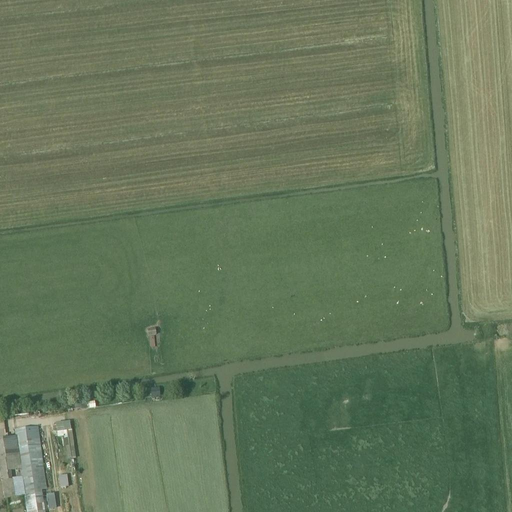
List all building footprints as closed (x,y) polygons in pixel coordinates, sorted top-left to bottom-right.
[(160,397),(159,388),(150,389),(151,398),(160,397)] [(38,428),(15,431),(16,439),(0,441),(0,476),(3,500),(25,497),(27,511),(44,511),(42,491),(47,490),(38,428)] [(79,485),(71,433),(64,434),(72,486),(79,485)] [(67,487),(66,477),(59,478),(60,488),(67,487)] [(54,509),(53,494),(45,495),(46,510),(54,509)]
